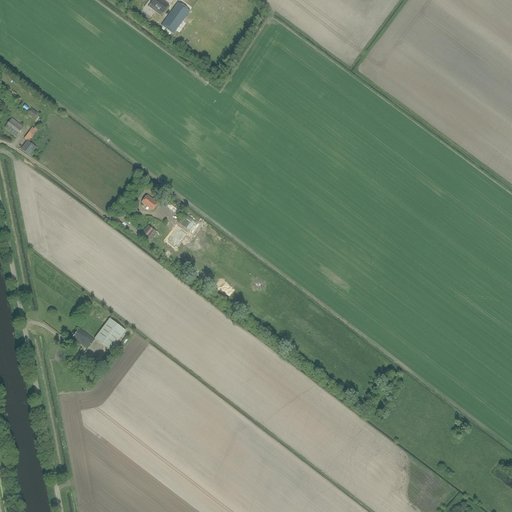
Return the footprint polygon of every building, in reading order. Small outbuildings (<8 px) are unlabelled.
[(161,16),(171,2),(167,0),(164,0),(163,2),(160,0),(153,0),(148,7),(157,13),(161,16)] [(174,33),(190,10),(182,4),(181,5),(178,2),(162,24),(174,33)] [(37,113),(32,108),(28,114),(33,118),(37,113)] [(16,136),(23,127),(12,118),(5,128),(16,136)] [(29,132),(24,139),(29,142),(33,136),(38,129),(35,127),(34,128),(33,127),(29,132)] [(141,202),(152,211),(158,203),(147,195),(141,202)] [(189,231),(196,222),(188,216),(182,225),(189,231)] [(148,225),(142,233),(143,234),(143,235),(149,240),(150,239),(152,240),(157,233),(148,225)] [(112,350),(127,329),(111,317),(96,338),(112,350)] [(79,328),(72,338),(87,349),(95,340),(79,328)]
